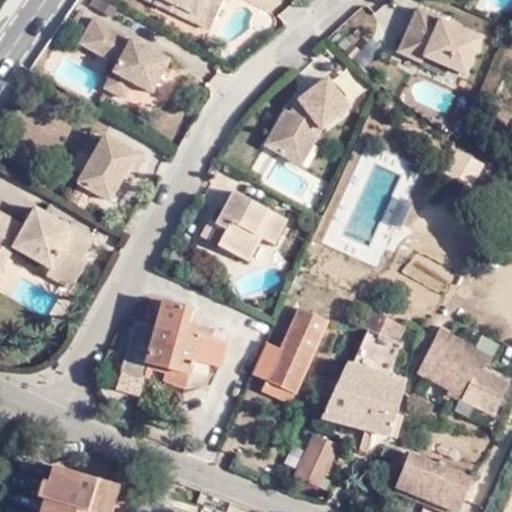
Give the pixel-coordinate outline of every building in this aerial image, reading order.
[(153,0),(171,9),(175,3),(213,22),(223,0),(153,0)] [(477,28),(420,0),(411,0),(392,39),(416,50),(421,45),(459,65),(477,28)] [(175,3),(171,9),(210,28),(213,22),(175,3)] [(169,59),(144,45),(141,51),(134,47),(137,41),(110,27),(97,52),(117,64),(112,71),(114,72),(134,83),(150,92),(169,59)] [(141,51),(144,45),(137,41),(134,47),(141,51)] [(511,61),(500,56),(480,99),(511,113),(511,61)] [(104,88),(125,100),(134,83),(114,72),(104,88)] [(294,114),(288,112),(282,110),(263,145),(290,160),(303,137),(313,141),(320,128),(347,108),(325,78),(296,98),(295,101),(300,104),(294,114)] [(295,101),(288,112),(294,114),(300,104),(295,101)] [(303,137),(290,160),(301,164),(313,141),(303,137)] [(82,185),(71,205),(84,213),(95,194),(110,202),(123,179),(130,183),(143,160),(105,139),(80,184),(82,185)] [(456,150),(445,173),(471,187),(483,163),(456,150)] [(281,182),(299,188),(306,168),(287,162),(281,182)] [(219,224),(210,220),(201,237),(247,260),(258,240),(257,240),(260,236),(272,244),(285,219),(233,193),(220,216),(223,217),(219,224)] [(24,231),(12,224),(0,244),(0,251),(9,256),(12,250),(32,261),(35,257),(51,266),(49,270),(45,276),(70,290),(86,263),(81,260),(90,246),(70,235),(72,233),(35,212),(29,222),(36,226),(31,234),(24,231)] [(0,244),(12,224),(0,216),(0,244)] [(29,222),(24,231),(31,234),(36,226),(29,222)] [(74,230),(72,233),(70,235),(90,246),(93,241),(74,230)] [(0,272),(9,256),(0,251),(0,272)] [(35,257),(32,261),(49,270),(51,266),(35,257)] [(153,327),(161,300),(150,297),(142,323),(153,327)] [(189,309),(161,300),(153,327),(142,323),(133,321),(119,371),(140,377),(144,363),(173,371),(186,376),(190,361),(216,367),(222,346),(220,343),(209,340),(211,331),(185,322),(189,309)] [(278,351),(267,375),(296,389),(325,324),(296,311),(278,351)] [(323,419),(344,425),(347,413),(376,422),(373,432),(398,438),(403,417),(396,414),(409,384),(393,377),(404,349),(397,346),(403,330),(374,319),(353,366),(348,365),(323,419)] [(477,353),(442,334),(421,373),(453,391),(451,397),(461,403),(456,413),(465,418),(471,407),(488,416),(503,388),(483,377),(489,367),(490,368),(501,350),(484,341),(477,353)] [(259,354),(252,368),(267,375),(278,351),(263,344),(259,354)] [(140,377),(119,371),(115,389),(135,394),(140,377)] [(183,389),(186,376),(173,371),(170,385),(183,389)] [(296,389),(267,375),(262,384),(292,398),(296,389)] [(347,413),(344,425),(373,432),(376,422),(347,413)] [(474,432),(433,415),(428,427),(469,442),(474,432)] [(318,480),(333,447),(313,438),(294,478),(324,493),(329,485),(323,482),(318,480)] [(338,449),(333,447),(318,480),(323,482),(338,449)] [(438,511),(440,510),(444,511),(457,511),(470,484),(409,456),(394,489),(410,497),(408,502),(431,511),(438,511)] [(57,484),(43,480),(37,498),(45,500),(40,511),(110,511),(118,489),(63,469),(57,484)] [(410,497),(394,489),(390,495),(408,502),(410,497)]
